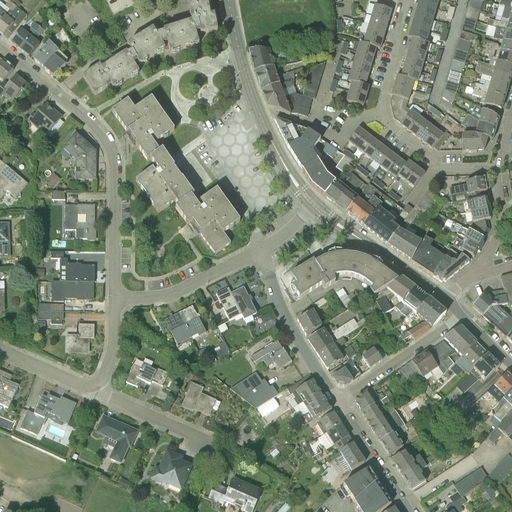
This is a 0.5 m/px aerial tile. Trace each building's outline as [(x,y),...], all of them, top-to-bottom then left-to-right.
[(186,0),(189,10),(208,6),(206,0),(186,0)] [(439,0),(419,0),(418,5),(436,10),(439,0)] [(470,0),(468,8),(480,11),(483,1),(480,0),(470,0)] [(511,0),(500,0),(499,5),(511,9),(511,0)] [(0,21),(5,16),(10,10),(14,5),(9,1),(5,6),(5,7),(1,12),(0,11),(0,21)] [(14,5),(10,10),(5,16),(0,21),(0,33),(4,36),(7,32),(16,22),(23,13),(19,9),(22,5),(17,1),(14,5)] [(433,21),(436,10),(418,5),(415,16),(433,21)] [(501,18),(511,21),(511,9),(499,5),(498,6),(504,8),(501,18)] [(189,10),(191,23),(177,28),(184,49),(196,45),(197,46),(199,45),(196,36),(200,35),(217,32),(214,16),(210,17),(208,6),(189,10)] [(372,16),(388,21),(391,11),(375,6),(372,16)] [(465,19),(477,22),(480,11),(468,8),(465,19)] [(27,16),(23,13),(16,22),(20,25),(27,16)] [(369,26),(386,31),(388,21),(372,16),(369,26)] [(430,32),(433,21),(415,16),(412,27),(430,32)] [(487,25),(511,32),(511,21),(501,18),(500,23),(488,20),(487,25)] [(477,22),(465,19),(462,29),(474,32),(477,22)] [(12,43),(20,50),(40,27),(35,23),(31,28),(31,29),(27,34),(23,30),(12,43)] [(369,26),(362,24),(360,33),(366,35),(383,40),(386,31),(369,26)] [(499,40),(511,44),(511,32),(487,25),(496,28),(493,38),(499,40)] [(40,27),(20,50),(29,58),(40,44),(36,41),(40,36),(44,31),(40,27)] [(426,43),(430,32),(412,27),(408,38),(412,39),(426,43)] [(67,61),(58,52),(57,51),(73,44),(62,28),(33,61),(43,70),(53,78),(65,67),(63,65),(67,61)] [(172,54),(172,53),(184,49),(177,28),(163,33),(156,36),(153,31),(140,39),(151,57),(162,51),(163,52),(165,51),(164,50),(168,49),(170,54),(172,54)] [(459,39),(471,43),(475,44),(477,37),(461,32),(459,39)] [(363,45),(376,49),(380,50),(383,40),(366,35),(363,44),(363,45)] [(113,63),(126,81),(136,74),(137,75),(139,74),(133,65),(137,63),(139,66),(141,65),(141,64),(151,57),(140,39),(127,46),(131,53),(127,56),(126,54),(113,63)] [(430,44),(426,43),(412,39),(409,49),(427,54),(430,44)] [(456,50),(468,54),(471,43),(459,39),(456,50)] [(482,47),(511,55),(511,44),(499,40),(499,43),(502,43),(500,48),(499,47),(498,45),(484,41),(482,47)] [(376,49),(363,45),(363,44),(359,43),(356,53),(373,58),(376,49)] [(488,60),(511,67),(511,55),(482,47),(486,48),(485,54),(489,55),(488,60)] [(424,63),(427,54),(409,49),(407,58),(424,63)] [(254,73),(274,68),(272,62),(276,61),(275,58),(286,58),(286,56),(291,56),(302,54),(302,50),(294,51),(280,51),(271,51),(249,51),(249,52),(254,73)] [(452,61),(463,64),(465,64),(468,54),(456,50),(452,61)] [(353,62),(370,67),(373,58),(356,53),(353,62)] [(421,73),(424,63),(407,58),(404,68),(421,73)] [(0,81),(3,84),(4,82),(14,71),(4,62),(0,59),(0,81)] [(476,68),(510,78),(511,72),(511,67),(488,60),(490,61),(489,65),(478,62),(476,68)] [(449,72),(462,75),(461,74),(463,68),(461,68),(463,64),(452,61),(449,72)] [(350,72),(368,77),(370,67),(353,62),(350,72)] [(126,81),(113,63),(102,70),(100,67),(94,70),(95,72),(91,74),(91,72),(82,78),(95,97),(111,86),(114,90),(115,89),(115,88),(126,81)] [(310,73),(321,77),(326,63),(311,69),(310,73)] [(286,83),(294,83),(294,77),(301,74),(301,69),(277,77),(274,68),(254,73),(256,78),(261,92),(286,83)] [(401,77),(414,81),(414,82),(418,83),(421,73),(404,68),(401,77)] [(485,82),(507,89),(510,78),(476,68),(475,73),(482,75),(480,80),(485,81),(485,82)] [(368,77),(350,72),(348,82),(352,83),(352,82),(365,86),(368,77)] [(446,82),(459,86),(462,75),(449,72),(446,82)] [(308,79),(320,82),(321,77),(310,73),(308,79)] [(414,82),(414,81),(401,77),(397,76),(394,86),(411,91),(414,82)] [(16,99),(17,100),(28,87),(16,77),(8,86),(4,82),(3,84),(0,86),(0,99),(2,97),(11,105),(16,99)] [(307,85),(318,88),(320,82),(308,79),(307,85)] [(349,92),(366,97),(369,87),(365,86),(352,82),(352,83),(349,92)] [(459,86),(446,82),(444,90),(455,96),(459,86)] [(474,90),(504,99),(507,89),(485,82),(484,86),(476,84),(474,90)] [(303,97),(303,96),(295,94),(296,94),(294,87),(294,83),(286,83),(261,92),(268,108),(290,116),(290,115),(298,115),(300,107),(309,110),(312,100),(303,97)] [(305,91),(316,94),(318,88),(307,85),(305,91)] [(392,96),(408,101),(411,91),(394,86),(391,96),(392,96)] [(484,105),(501,110),(504,99),(474,90),(472,95),(481,98),(480,103),(484,105)] [(303,97),(312,100),(314,100),(316,94),(305,91),(303,96),(303,97)] [(366,97),(349,92),(346,102),(363,107),(366,97)] [(442,98),(452,105),(455,100),(444,92),(442,98)] [(406,106),(408,101),(392,96),(390,102),(406,106)] [(453,106),(452,105),(442,98),(440,104),(450,111),(453,106)] [(135,111),(128,101),(112,112),(127,134),(129,133),(131,136),(128,138),(134,146),(136,146),(147,162),(150,160),(155,167),(162,175),(159,177),(153,169),(136,182),(158,213),(175,201),(178,206),(175,208),(187,225),(190,224),(195,232),(198,229),(201,233),(199,234),(215,255),(230,244),(223,234),(240,222),(217,190),(200,203),(206,211),(203,213),(192,198),(194,196),(182,179),(184,178),(178,170),(175,172),(173,169),(174,167),(168,158),(162,151),(159,153),(148,137),(151,135),(157,143),(174,131),(151,99),(135,111)] [(28,121),(46,137),(62,118),(56,112),(51,113),(45,107),(50,101),(49,101),(34,118),(32,116),(28,121)] [(406,108),(406,106),(390,102),(390,104),(392,112),(406,108)] [(478,123),(495,130),(498,119),(471,105),(469,108),(471,109),(469,111),(468,116),(468,115),(467,116),(479,123),(478,123)] [(300,107),(298,115),(307,118),(309,110),(300,107)] [(394,119),(396,121),(407,108),(406,108),(392,112),(394,119)] [(396,121),(401,125),(411,111),(407,108),(396,121)] [(400,125),(408,132),(419,117),(411,111),(401,125),(400,125)] [(436,111),(434,115),(432,118),(437,121),(442,115),(436,111)] [(472,135),(475,136),(487,139),(492,141),(495,130),(478,123),(479,123),(467,116),(464,113),(460,119),(476,130),(475,135),(472,135)] [(408,132),(416,138),(427,123),(419,117),(408,132)] [(299,143),(307,132),(306,131),(290,125),(276,120),(274,121),(288,149),(299,143)] [(416,138),(424,144),(435,129),(427,123),(416,138)] [(348,143),(356,149),(366,135),(358,129),(348,143)] [(435,129),(424,144),(432,150),(433,149),(437,152),(450,135),(446,132),(443,135),(435,129)] [(302,171),(317,160),(315,157),(324,143),(307,132),(299,143),(288,149),(302,171)] [(76,161),(76,180),(95,180),(95,164),(93,163),(93,150),(82,141),(84,139),(77,133),(63,149),(76,161)] [(356,149),(364,155),(374,141),(366,135),(356,149)] [(472,135),(462,135),(462,154),(477,153),(477,151),(482,151),(483,151),(487,139),(475,136),(472,135)] [(364,155),(371,161),(382,147),(374,141),(364,155)] [(328,156),(332,159),(337,152),(329,146),(324,153),(325,154),(328,156)] [(371,161),(379,167),(390,153),(382,147),(371,161)] [(379,167),(387,173),(398,159),(390,153),(379,167)] [(342,174),(349,165),(352,161),(348,159),(342,155),(344,157),(336,169),(342,173),(341,174),(342,174)] [(398,176),(397,176),(406,165),(398,159),(387,173),(396,179),(398,176)] [(324,197),(337,181),(336,181),(335,182),(334,181),(334,182),(327,176),(317,160),(302,171),(301,171),(311,187),(324,197)] [(397,176),(398,176),(406,182),(416,168),(408,162),(406,165),(397,176)] [(324,197),(336,206),(357,179),(351,174),(355,170),(349,165),(342,174),(347,178),(342,185),(337,181),(324,197)] [(6,166),(0,172),(0,200),(7,192),(16,199),(28,184),(6,166)] [(406,182),(414,188),(425,174),(416,168),(406,182)] [(53,174),(47,182),(53,187),(60,180),(53,174)] [(354,191),(358,187),(362,182),(357,179),(336,206),(346,215),(358,200),(359,198),(352,194),(354,191)] [(486,192),(484,179),(466,182),(468,193),(451,197),(452,205),(463,203),(484,199),(482,192),(486,192)] [(366,186),(362,183),(358,188),(362,191),(366,186)] [(358,200),(346,215),(364,228),(375,213),(377,212),(383,204),(387,198),(370,185),(364,192),(359,198),(358,200)] [(424,195),(433,200),(436,195),(428,190),(424,195)] [(65,201),(65,193),(52,192),(52,195),(52,199),(52,201),(65,201)] [(420,200),(429,206),(433,200),(424,195),(420,200)] [(436,195),(433,200),(442,206),(445,201),(436,195)] [(364,228),(386,246),(398,230),(404,222),(414,210),(413,209),(407,205),(403,210),(387,198),(383,204),(377,212),(375,213),(364,228)] [(487,205),(486,199),(484,199),(463,203),(465,213),(466,213),(466,214),(471,213),(474,212),(490,209),(489,206),(487,205)] [(416,206),(422,210),(425,212),(429,206),(420,200),(416,206)] [(76,231),(76,240),(95,240),(95,225),(96,225),(96,224),(93,224),(93,207),(95,207),(95,206),(65,206),(65,231),(76,231)] [(404,222),(410,226),(422,210),(416,206),(413,209),(414,210),(404,222)] [(475,229),(489,231),(487,221),(490,220),(489,216),(491,214),(490,209),(474,212),(471,213),(472,223),(474,223),(475,228),(475,229)] [(24,212),(25,225),(35,225),(34,211),(24,212)] [(387,246),(411,263),(421,243),(424,238),(425,237),(419,233),(415,239),(413,238),(417,232),(409,228),(410,226),(404,222),(398,230),(386,246),(387,246)] [(0,256),(10,256),(9,225),(0,225),(0,256)] [(463,240),(481,250),(483,245),(482,243),(489,231),(475,229),(473,233),(468,230),(463,240)] [(411,263),(433,277),(451,250),(450,250),(445,258),(430,248),(433,242),(425,237),(424,238),(421,243),(411,263)] [(463,240),(458,250),(474,259),(477,253),(479,253),(481,250),(463,240)] [(451,250),(433,277),(441,283),(445,282),(469,262),(451,250)] [(386,290),(398,281),(381,269),(384,268),(383,267),(382,266),(382,265),(380,264),(379,262),(378,262),(377,261),(375,260),(373,260),(371,259),(371,263),(367,260),(357,257),(357,256),(356,256),(346,255),(341,256),(342,252),(340,252),(338,252),(336,252),(334,252),(334,251),(334,252),(333,252),(331,253),(329,253),(328,254),(327,255),(329,258),(324,259),(315,264),(313,261),(290,276),(297,286),(292,288),(300,299),(322,285),(325,290),(335,283),(334,278),(339,277),(345,276),(352,277),(360,280),(372,289),(370,292),(373,297),(374,299),(388,291),(386,290)] [(63,283),(94,283),(95,266),(81,266),(81,264),(60,264),(60,282),(63,282),(63,283)] [(36,278),(44,278),(44,270),(36,270),(36,278)] [(484,294),(472,308),(483,318),(491,309),(497,307),(509,305),(509,304),(511,303),(511,274),(500,278),(504,291),(484,294)] [(414,288),(402,279),(398,281),(386,290),(388,291),(374,299),(382,316),(384,315),(391,311),(388,304),(395,297),(402,302),(414,288)] [(77,300),(92,300),(92,283),(94,283),(63,283),(63,300),(77,300)] [(229,321),(241,315),(231,294),(229,288),(216,295),(229,321)] [(231,294),(241,315),(244,321),(257,315),(243,288),(231,294)] [(415,315),(428,299),(414,288),(402,302),(403,303),(401,305),(400,306),(399,305),(395,307),(400,312),(400,313),(407,319),(412,312),(415,315)] [(352,305),(347,297),(346,295),(340,299),(346,310),(352,306),(352,305)] [(306,337),(322,327),(315,314),(316,313),(316,312),(328,304),(324,297),(311,305),(314,310),(297,321),(306,337)] [(403,340),(406,345),(432,329),(446,314),(429,299),(428,299),(415,315),(423,322),(422,323),(423,323),(408,333),(407,332),(401,337),(403,340)] [(506,339),(511,332),(511,319),(510,318),(511,316),(511,308),(511,309),(511,308),(511,307),(509,305),(497,307),(491,309),(483,318),(506,339)] [(192,341),(206,334),(192,307),(178,314),(192,341)] [(63,313),(50,312),(38,312),(38,321),(51,321),(51,326),(62,326),(62,321),(63,321),(63,313)] [(178,348),(192,341),(178,314),(164,321),(168,329),(167,330),(169,334),(171,333),(178,348)] [(267,314),(260,318),(263,325),(271,321),(267,314)] [(363,319),(357,324),(359,328),(366,324),(373,319),(370,315),(363,319)] [(343,339),(359,328),(357,324),(354,319),(337,330),(333,333),(332,331),(327,334),(324,330),(307,340),(317,356),(343,339)] [(79,336),(67,335),(66,353),(83,354),(83,348),(88,349),(88,339),(94,340),(94,326),(79,326),(79,336)] [(461,358),(476,343),(460,328),(444,340),(461,358)] [(129,334),(132,338),(138,334),(135,330),(129,334)] [(327,371),(342,361),(344,360),(342,358),(337,350),(346,344),(343,339),(317,356),(327,371)] [(274,363),(279,371),(292,363),(283,349),(281,350),(276,343),(278,342),(277,341),(251,358),(257,366),(263,362),(267,368),(274,363)] [(373,344),(378,351),(382,349),(377,341),(373,344)] [(231,354),(224,342),(218,345),(221,350),(225,357),(231,354)] [(443,342),(438,346),(452,366),(454,364),(448,358),(454,354),(443,342)] [(471,372),(488,356),(476,343),(461,358),(453,366),(460,373),(463,371),(467,375),(468,376),(471,372)] [(438,346),(432,350),(441,362),(447,371),(452,366),(438,346)] [(355,356),(352,352),(349,348),(344,352),(349,360),(355,356)] [(208,355),(205,349),(198,352),(201,358),(208,355)] [(373,349),(361,358),(370,370),(382,362),(373,349)] [(444,375),(447,371),(441,362),(432,350),(427,353),(444,375)] [(438,381),(444,375),(427,353),(426,352),(411,362),(419,374),(420,374),(423,379),(431,373),(437,381),(438,381)] [(480,377),(485,382),(499,367),(488,356),(471,372),(478,379),(480,377)] [(355,366),(351,359),(347,361),(350,367),(351,368),(355,366)] [(415,378),(419,374),(411,362),(405,366),(412,376),(413,376),(415,378)] [(150,385),(152,381),(162,386),(168,374),(157,368),(156,371),(142,365),(140,369),(134,366),(126,384),(137,389),(141,381),(150,385)] [(413,379),(415,378),(413,376),(412,376),(405,366),(399,370),(408,382),(411,380),(412,382),(414,381),(413,379)] [(352,382),(344,370),(342,372),(332,379),(338,387),(343,388),(352,382)] [(467,376),(475,384),(479,380),(478,379),(471,372),(468,376),(467,375),(467,376)] [(255,411),(278,395),(272,386),(270,388),(264,380),(261,382),(256,373),(230,390),(255,411)] [(5,374),(3,377),(0,384),(0,409),(1,411),(3,407),(8,409),(19,386),(10,382),(12,377),(5,374)] [(505,398),(511,390),(511,379),(506,374),(490,391),(489,390),(486,393),(484,396),(487,400),(490,398),(491,398),(493,396),(500,402),(499,403),(500,404),(505,398)] [(471,388),(475,384),(467,376),(463,380),(471,388)] [(404,377),(399,381),(403,386),(408,382),(407,382),(404,377)] [(467,392),(471,388),(463,380),(459,383),(467,392)] [(293,409),(303,403),(319,392),(313,381),(304,386),(301,381),(281,393),(283,395),(282,396),(284,399),(285,399),(292,394),(295,399),(293,400),(297,406),(293,409)] [(201,394),(204,388),(192,383),(181,408),(192,413),(194,409),(200,411),(199,413),(209,417),(216,401),(201,394)] [(463,395),(467,392),(459,383),(455,387),(463,395)] [(459,399),(463,395),(455,387),(451,391),(459,399)] [(507,416),(511,410),(511,390),(505,398),(500,404),(503,406),(494,417),(500,423),(507,416)] [(355,404),(361,414),(386,398),(386,397),(382,400),(379,395),(373,399),(368,391),(356,400),(355,404)] [(455,403),(459,399),(451,391),(447,395),(455,403)] [(314,421),(331,410),(319,392),(303,403),(293,409),(304,427),(314,421)] [(371,428),(385,418),(380,411),(384,408),(389,416),(395,411),(390,402),(395,399),(392,394),(387,398),(386,397),(386,398),(361,414),(371,428)] [(451,407),(455,403),(447,395),(443,399),(451,407)] [(72,415),(76,405),(61,398),(59,404),(53,402),(53,401),(53,400),(53,399),(52,399),(52,398),(51,398),(50,398),(49,398),(49,399),(48,399),(42,396),(34,414),(28,411),(20,429),(37,436),(42,424),(44,425),(47,418),(45,417),(47,413),(60,419),(59,422),(68,425),(72,415)] [(420,399),(424,397),(399,407),(404,419),(419,413),(417,410),(423,408),(420,399)] [(447,411),(451,407),(443,399),(439,403),(447,411)] [(427,409),(433,405),(429,400),(424,404),(427,409)] [(443,415),(447,411),(439,403),(437,405),(443,415)] [(331,410),(314,421),(317,425),(323,435),(330,430),(340,424),(331,410)] [(511,443),(511,410),(507,416),(508,417),(496,429),(497,429),(489,438),(494,443),(503,434),(511,443)] [(447,420),(452,426),(460,418),(455,413),(447,420)] [(129,448),(130,449),(137,432),(115,422),(115,421),(103,416),(101,420),(102,421),(96,434),(116,443),(109,460),(122,465),(129,448)] [(418,417),(409,423),(412,427),(414,429),(422,424),(418,417)] [(380,443),(395,432),(385,418),(371,428),(380,443)] [(460,418),(452,426),(457,431),(465,424),(460,418)] [(334,446),(339,453),(340,453),(352,444),(340,424),(330,430),(323,435),(323,436),(330,448),(333,446),(333,447),(334,446)] [(389,457),(404,447),(395,432),(380,443),(389,457)] [(68,436),(70,443),(76,442),(74,434),(68,436)] [(275,448),(276,449),(279,454),(291,446),(288,442),(287,443),(285,441),(275,448)] [(350,471),(351,472),(364,463),(352,444),(340,453),(342,456),(341,456),(350,471)] [(434,455),(427,459),(430,465),(431,466),(438,462),(445,457),(440,450),(434,455)] [(423,461),(419,456),(412,461),(406,451),(392,461),(402,476),(423,461)] [(163,483),(181,491),(191,467),(174,459),(176,456),(167,452),(159,470),(155,468),(150,480),(162,485),(163,483)] [(341,456),(342,456),(340,453),(339,453),(329,459),(330,461),(319,467),(322,472),(331,463),(336,459),(341,456)] [(510,473),(511,470),(511,467),(504,460),(500,464),(510,473)] [(426,467),(427,467),(423,461),(402,476),(411,491),(426,481),(420,472),(427,467),(426,467)] [(506,478),(510,473),(500,464),(496,469),(506,478)] [(488,480),(487,478),(481,468),(475,472),(483,483),(488,480)] [(501,482),(506,478),(496,469),(491,473),(501,482)] [(349,496),(354,504),(376,484),(377,484),(368,470),(339,489),(346,498),(349,496)] [(477,487),(483,483),(475,472),(470,476),(477,487)] [(495,489),(501,482),(491,473),(487,478),(488,480),(495,489)] [(472,490),(477,487),(470,476),(465,479),(472,490)] [(121,478),(118,484),(118,485),(126,489),(127,488),(130,482),(121,478)] [(467,494),(472,490),(465,479),(459,483),(467,494)] [(209,499),(224,505),(225,502),(234,506),(235,504),(242,508),(240,511),(241,511),(252,511),(261,493),(233,480),(229,490),(228,490),(227,492),(214,487),(209,499)] [(462,497),(467,494),(459,483),(454,487),(458,493),(461,498),(462,497)] [(354,504),(357,509),(359,511),(380,511),(391,504),(377,484),(376,484),(354,504)] [(478,487),(474,490),(479,498),(483,495),(478,487)] [(461,511),(463,511),(460,507),(466,503),(462,497),(461,498),(446,509),(447,511),(461,511)]
